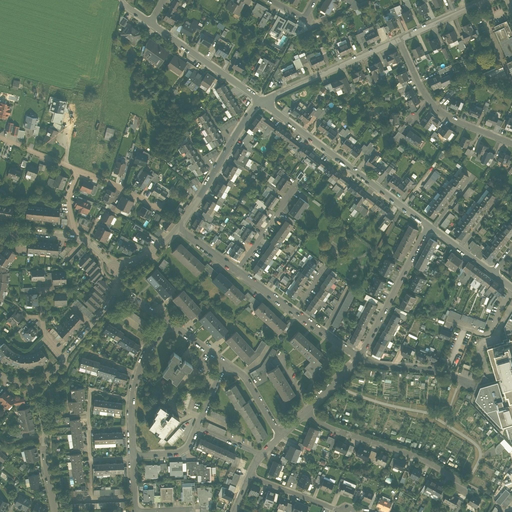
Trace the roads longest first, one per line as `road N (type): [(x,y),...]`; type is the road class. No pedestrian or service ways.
road 1 (residential): [(429,225),(258,99)]
road 2 (residential): [(465,484),(305,412)]
road 3 (residential): [(399,39),(432,105),(511,145)]
road 4 (residential): [(258,99),(399,39)]
road 5 (residential): [(258,99),(178,228)]
road 6 (residential): [(362,357),(429,225)]
road 7 (residential): [(258,99),(149,21)]
road 8 (residential): [(33,386),(56,511)]
